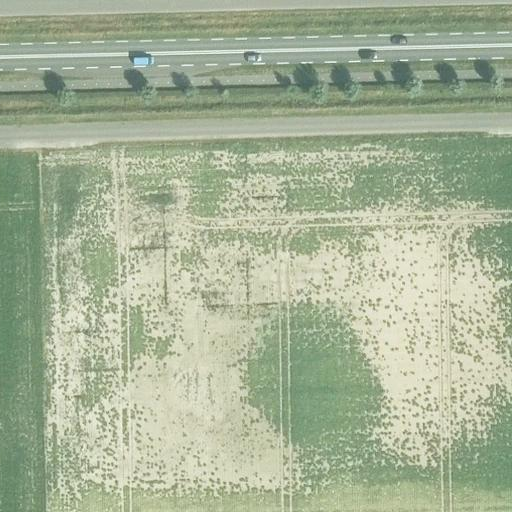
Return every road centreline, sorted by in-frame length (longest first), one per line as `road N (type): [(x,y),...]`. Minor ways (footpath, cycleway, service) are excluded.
road 1 (primary): [(0,57),(511,45)]
road 2 (unclassified): [(0,135),(511,123)]
road 3 (unclassified): [(0,6),(250,0)]
